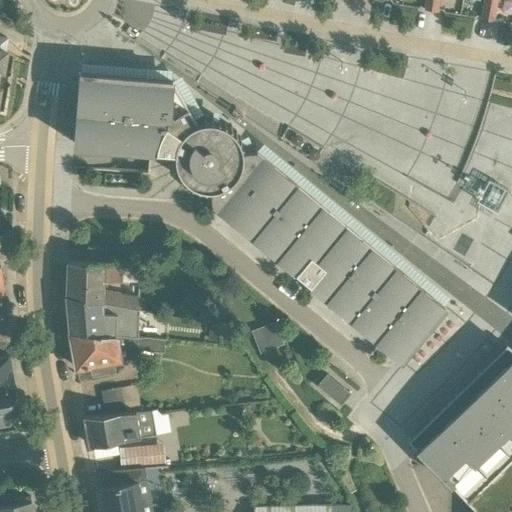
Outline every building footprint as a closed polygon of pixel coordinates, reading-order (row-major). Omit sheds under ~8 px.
[(436,11),(437,0),(422,0),(421,8),(436,11)] [(492,20),(495,1),(493,0),(480,0),(479,7),(478,17),(492,20)] [(129,143),(170,74),(78,66),(72,138),(129,143)] [(195,117),(170,74),(129,143),(172,146),(172,150),(171,150),(171,152),(173,152),(174,157),(172,158),(172,159),(174,159),(176,163),(174,164),(175,166),(177,165),(180,169),(178,171),(179,172),(181,171),(184,174),(183,176),(184,177),(186,175),(190,178),(189,180),(190,181),(192,179),(196,181),(195,183),(197,183),(198,181),(203,182),(202,184),(204,185),(204,183),(209,183),(211,197),(226,210),(270,157),(254,145),(241,146),(240,141),(241,140),(241,138),(239,139),(237,134),(239,133),(238,132),(236,133),(233,129),(235,127),(234,126),(232,127),(229,124),(230,122),(229,121),(227,123),(223,120),(224,118),(223,117),(221,119),(217,117),(218,115),(216,114),(215,116),(210,116),(210,113),(209,113),(209,115),(203,115),(203,113),(202,113),(202,116),(195,117)] [(270,157),(226,210),(251,230),(294,178),(268,161),(271,158),(270,157)] [(508,186),(487,175),(481,185),(475,196),(479,198),(491,205),(496,208),(508,186)] [(294,178),(251,230),(276,250),(319,198),(293,182),(296,179),(294,178)] [(319,198),(276,250),(300,271),(344,219),(317,202),(320,199),(319,198)] [(491,205),(479,198),(475,205),(488,212),(491,205)] [(344,219),(300,271),(325,291),(368,239),(342,222),(344,219)] [(368,239),(325,291),(349,312),(393,260),(392,259),(366,243),(369,240),(368,239)] [(66,256),(64,290),(137,303),(143,304),(145,294),(102,285),(103,274),(137,275),(138,259),(66,256)] [(393,260),(349,312),(374,332),(418,280),(392,264),(394,261),(393,260)] [(418,280),(374,332),(399,353),(442,300),(416,284),(418,281),(418,280)] [(137,303),(64,290),(67,326),(137,332),(137,303)] [(258,349),(281,340),(273,318),(249,327),(258,349)] [(137,332),(67,326),(74,362),(90,359),(92,366),(113,361),(112,358),(139,351),(140,345),(162,347),(163,335),(137,332)] [(466,496),(511,449),(511,344),(504,339),(405,434),(466,496)] [(0,380),(12,380),(7,350),(0,351),(0,380)] [(315,380),(339,400),(348,388),(325,368),(315,380)] [(103,409),(139,406),(135,379),(99,386),(103,409)] [(12,407),(16,406),(12,380),(0,380),(0,418),(14,416),(12,407)] [(115,435),(154,429),(150,404),(139,406),(103,409),(83,411),(88,440),(91,440),(115,435)] [(150,404),(154,429),(162,427),(158,404),(150,404)] [(115,435),(91,440),(93,453),(117,449),(115,435)] [(117,449),(119,464),(143,462),(164,461),(163,439),(117,443),(117,449)] [(511,511),(511,449),(466,496),(472,503),(471,511),(511,511)] [(96,483),(101,511),(152,511),(143,462),(119,464),(106,465),(109,480),(96,483)] [(0,511),(32,511),(29,491),(16,493),(16,498),(0,501),(0,511)] [(253,501),(252,511),(348,511),(348,500),(253,501)]
